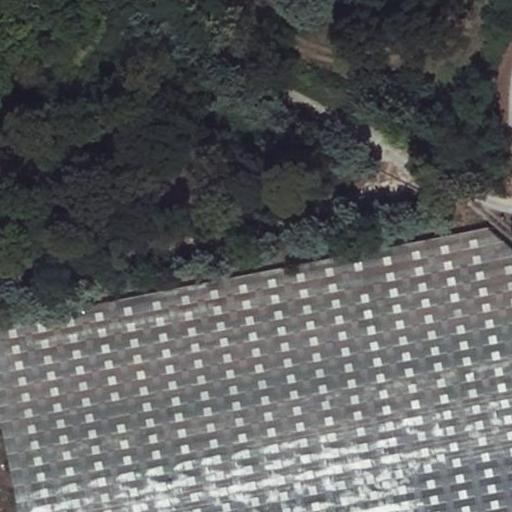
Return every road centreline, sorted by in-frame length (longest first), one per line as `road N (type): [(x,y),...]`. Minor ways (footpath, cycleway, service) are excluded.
road 1 (track): [(0,270),(305,219),(385,193),(415,164)]
road 2 (track): [(511,206),(452,187),(147,0)]
